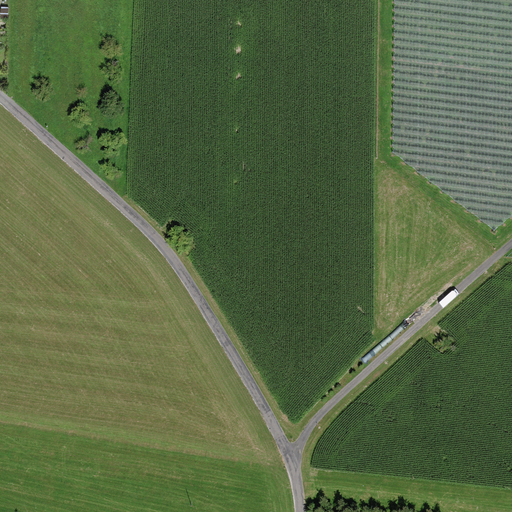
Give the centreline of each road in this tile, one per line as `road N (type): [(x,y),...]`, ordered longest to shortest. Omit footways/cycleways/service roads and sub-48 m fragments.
road 1 (unclassified): [(0,95),(159,239),(290,455)]
road 2 (unclassified): [(290,455),(318,418),(511,244)]
